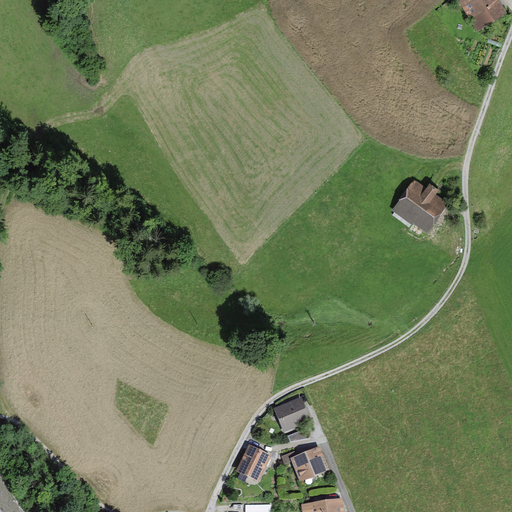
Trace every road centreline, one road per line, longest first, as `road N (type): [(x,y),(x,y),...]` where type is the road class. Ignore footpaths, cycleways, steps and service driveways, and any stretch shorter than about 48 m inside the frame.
road 1 (track): [(209,511),(248,426),(277,396),(410,335),(459,279),(467,249),(465,163),(511,35)]
road 2 (track): [(111,511),(0,400)]
